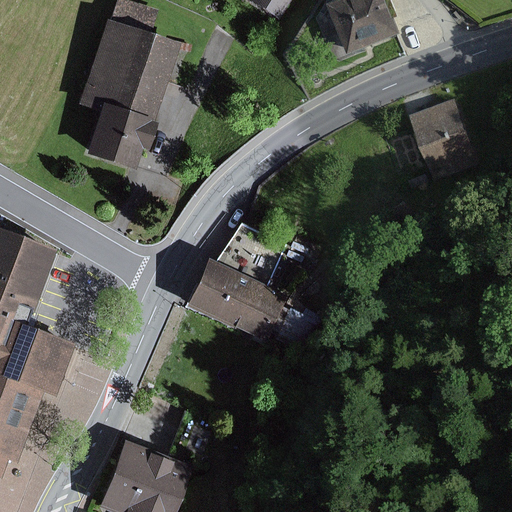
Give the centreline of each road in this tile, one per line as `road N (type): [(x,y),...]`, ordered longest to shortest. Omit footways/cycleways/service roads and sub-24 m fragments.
road 1 (tertiary): [(165,287),(229,190),(296,134),(348,104),(511,41)]
road 2 (tertiary): [(55,511),(165,287)]
road 3 (residential): [(0,190),(165,287)]
